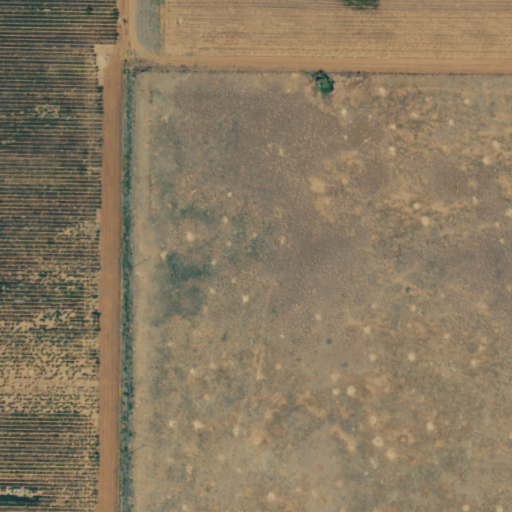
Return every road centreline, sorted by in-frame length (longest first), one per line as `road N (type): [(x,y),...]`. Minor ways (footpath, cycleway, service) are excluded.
road 1 (residential): [(124,511),(138,0)]
road 2 (residential): [(511,50),(0,45)]
